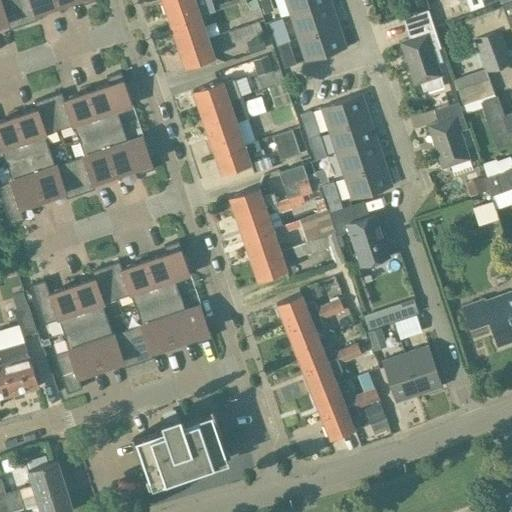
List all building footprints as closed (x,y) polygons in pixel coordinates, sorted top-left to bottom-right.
[(0,0),(0,22),(7,21),(9,29),(23,24),(15,0),(0,0)] [(15,0),(23,24),(37,19),(35,11),(57,4),(55,0),(15,0)] [(178,0),(164,5),(171,26),(199,16),(199,15),(215,10),(211,1),(196,7),(193,0),(178,0)] [(241,1),(240,0),(231,0),(216,6),(217,9),(241,1)] [(247,0),(251,10),(260,7),(257,0),(247,0)] [(259,0),(263,13),(274,9),(270,0),(259,0)] [(286,0),(292,17),(333,4),(331,0),(286,0)] [(427,10),(424,0),(418,0),(411,2),(414,14),(427,10)] [(503,5),(508,21),(511,19),(511,0),(506,0),(501,2),(503,5)] [(341,27),(333,4),(292,17),(300,40),(341,27)] [(508,21),(503,5),(464,19),(473,43),(476,42),(486,69),(510,61),(499,30),(510,27),(508,21)] [(444,86),(440,76),(442,76),(434,52),(441,50),(429,12),(404,20),(411,41),(404,44),(417,84),(425,81),(428,91),(444,86)] [(206,36),(199,16),(171,26),(178,46),(206,36)] [(262,32),(259,20),(228,30),(232,42),(262,32)] [(348,50),(341,27),(300,40),(308,64),(348,50)] [(280,44),(288,42),(290,41),(286,30),(274,34),(277,45),(280,44)] [(246,40),(250,52),(266,47),(262,35),(246,40)] [(214,58),(206,36),(178,46),(185,67),(214,58)] [(281,57),(292,53),(288,42),(280,44),(277,45),(281,57)] [(271,68),(267,56),(252,61),(256,73),(271,68)] [(268,85),(269,88),(284,83),(280,69),(254,78),(258,88),(268,85)] [(109,84),(84,92),(98,133),(122,125),(117,110),(132,105),(121,71),(106,76),(109,84)] [(193,89),(200,111),(242,97),(241,95),(240,95),(234,78),(222,82),(221,80),(193,89)] [(494,93),(489,78),(458,88),(463,104),(479,98),(494,93)] [(284,83),(269,88),(276,108),(291,102),(284,83)] [(62,91),(48,96),(59,129),(74,124),(79,139),(98,133),(84,92),(64,99),(62,91)] [(36,109),(10,117),(25,157),(49,149),(44,134),(59,129),(48,96),(34,101),(36,109)] [(323,109),(331,133),(372,119),(364,96),(323,109)] [(497,96),(481,102),(482,107),(493,136),(497,147),(511,142),(511,141),(511,111),(504,115),(497,96)] [(242,97),(200,111),(207,131),(235,122),(246,118),(245,118),(248,117),(242,97)] [(462,114),(482,107),(481,102),(479,98),(463,104),(459,105),(462,114)] [(459,105),(459,104),(436,112),(440,124),(432,127),(445,168),(470,160),(462,134),(468,131),(462,114),(459,105)] [(6,163),(25,157),(10,117),(0,120),(0,149),(1,149),(6,163)] [(372,119),(331,133),(338,155),(379,142),(372,119)] [(214,152),(242,142),(235,122),(207,131),(214,152)] [(308,138),(320,134),(316,122),(304,126),(308,138)] [(98,133),(113,173),(136,165),(139,173),(154,168),(142,134),(127,140),(122,125),(98,133)] [(300,152),(292,129),(273,135),(280,158),(300,152)] [(113,173),(98,133),(79,139),(83,152),(81,153),(82,156),(69,160),(80,193),(95,188),(92,180),(113,173)] [(322,148),(318,136),(309,139),(313,151),(322,148)] [(242,142),(214,152),(221,173),(250,164),(246,153),(260,148),(257,139),(243,144),(242,142)] [(346,178),(387,165),(379,142),(338,155),(346,178)] [(49,149),(25,157),(39,198),(64,190),(66,198),(80,193),(69,160),(57,163),(57,162),(53,163),(49,149)] [(39,198),(25,157),(6,163),(11,179),(0,182),(0,196),(9,224),(24,218),(20,205),(39,198)] [(483,162),(487,173),(500,169),(496,157),(483,162)] [(303,163),(279,171),(288,199),(320,188),(318,183),(314,170),(306,173),(303,163)] [(387,165),(346,178),(354,202),(394,188),(387,165)] [(314,170),(318,183),(326,180),(322,167),(314,170)] [(511,167),(485,177),(489,189),(491,195),(511,186),(511,167)] [(470,196),(489,189),(485,177),(466,183),(470,196)] [(229,196),(236,217),(277,203),(273,192),(261,196),(257,186),(229,196)] [(236,217),(243,238),(272,228),(279,225),(282,224),(278,212),(306,202),(305,201),(314,198),(318,212),(327,209),(320,188),(288,199),(277,203),(236,217)] [(325,199),(329,211),(342,207),(339,195),(325,199)] [(369,216),(364,200),(342,207),(329,211),(336,234),(349,230),(360,264),(389,255),(375,213),(369,216)] [(497,217),(492,200),(472,206),(478,223),(497,217)] [(282,224),(279,225),(280,229),(283,228),(284,232),(301,226),(307,241),(335,232),(327,209),(318,212),(282,224)] [(272,228),(243,238),(250,258),(279,248),(272,228)] [(335,232),(307,241),(293,246),(296,256),(329,245),(336,265),(345,261),(335,232)] [(166,253),(143,261),(157,301),(179,293),(175,279),(190,274),(178,240),(163,245),(166,253)] [(286,270),(279,248),(250,258),(257,279),(286,270)] [(136,308),(157,301),(143,261),(122,268),(119,260),(104,265),(116,299),(131,294),(136,308)] [(85,326),(106,318),(102,304),(116,299),(104,265),(91,269),(94,277),(70,285),(85,326)] [(63,333),(85,326),(70,285),(49,292),(45,279),(30,284),(44,323),(58,318),(63,333)] [(36,329),(24,289),(12,293),(16,306),(13,307),(22,334),(36,329)] [(185,308),(179,293),(157,301),(171,342),(194,334),(196,342),(211,337),(200,303),(185,308)] [(285,326),(342,303),(339,297),(316,306),(314,300),(305,304),(300,293),(276,303),(285,326)] [(511,339),(511,297),(487,307),(484,299),(463,307),(472,328),(489,321),(498,345),(511,339)] [(157,301),(136,308),(141,321),(138,322),(139,325),(126,329),(138,362),(152,357),(149,349),(171,342),(157,301)] [(285,326),(294,348),(318,338),(314,328),(323,324),(321,319),(344,309),(342,303),(285,326)] [(384,324),(380,310),(364,315),(368,330),(384,324)] [(422,331),(416,314),(394,322),(400,338),(422,331)] [(85,326),(99,366),(121,359),(124,367),(138,362),(126,329),(115,332),(114,331),(111,332),(106,318),(85,326)] [(99,366),(85,326),(63,333),(68,348),(54,353),(67,393),(82,387),(77,374),(99,366)] [(387,346),(381,327),(368,332),(374,350),(387,346)] [(318,338),(294,348),(303,370),(359,348),(357,342),(334,351),(331,345),(322,348),(318,338)] [(0,356),(2,364),(11,393),(13,393),(14,398),(24,395),(23,390),(38,385),(29,356),(28,356),(24,342),(0,348),(0,356)] [(429,345),(405,352),(419,394),(442,386),(429,345)] [(336,357),(303,370),(312,393),(336,383),(332,373),(332,372),(341,369),(338,363),(362,354),(359,348),(336,357)] [(419,394),(405,352),(382,360),(396,401),(419,394)] [(0,396),(11,393),(2,364),(0,364),(0,396)] [(312,393),(320,415),(377,392),(374,386),(352,396),(349,388),(340,392),(336,383),(312,393)] [(379,399),(377,392),(320,415),(329,438),(354,428),(350,418),(359,414),(357,408),(379,399)] [(380,402),(364,409),(370,423),(385,415),(380,402)] [(182,421),(179,412),(176,413),(177,416),(164,421),(163,417),(160,418),(163,428),(133,438),(141,462),(143,462),(151,485),(227,459),(219,435),(221,435),(213,411),(182,421)] [(0,503),(66,484),(58,458),(28,467),(33,484),(5,492),(0,477),(0,503)] [(64,511),(73,509),(66,484),(0,503),(0,511),(13,511),(39,505),(41,511),(64,511)]
